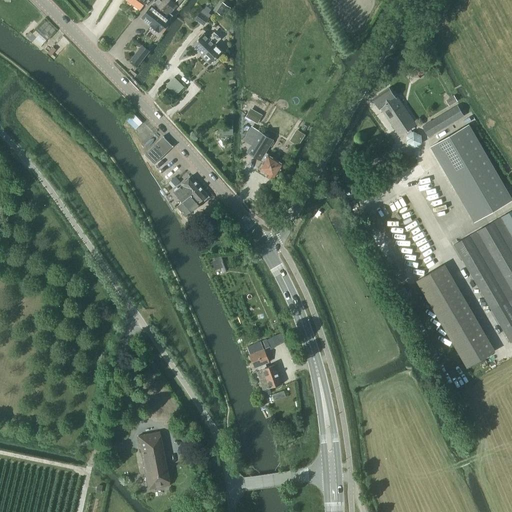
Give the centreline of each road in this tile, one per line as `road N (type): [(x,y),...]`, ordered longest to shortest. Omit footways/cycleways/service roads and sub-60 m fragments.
road 1 (unclassified): [(228,486),(209,421),(44,180),(0,132)]
road 2 (secondary): [(270,250),(138,98),(36,0)]
road 3 (unclassified): [(270,250),(417,0)]
road 4 (secondary): [(323,400),(307,335),(270,250)]
